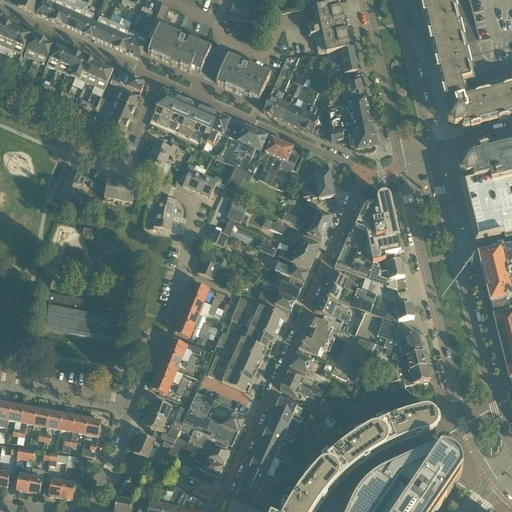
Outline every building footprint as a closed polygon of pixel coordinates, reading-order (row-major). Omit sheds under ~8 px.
[(40,0),(21,0),(18,8),(34,14),(40,0)] [(43,0),(36,16),(46,20),(54,0),(43,0)] [(49,22),(56,24),(65,3),(58,0),(54,0),(46,20),(50,21),(49,22)] [(242,0),(241,0),(233,3),(228,21),(248,23),(242,0)] [(511,0),(419,0),(421,8),(420,8),(421,9),(423,17),(423,18),(424,18),(435,64),(435,65),(437,73),(437,74),(438,74),(442,92),(441,92),(442,93),(445,101),(444,101),(444,102),(448,101),(451,111),(449,111),(445,118),(447,125),(454,129),(461,128),(462,132),(470,130),(471,130),(471,129),(479,127),(479,128),(480,128),(480,127),(488,125),(498,123),(508,121),(508,120),(511,118),(511,0)] [(62,27),(65,28),(75,7),(65,3),(56,24),(62,27)] [(341,3),(317,8),(313,9),(315,16),(316,22),(307,24),(310,37),(313,36),(317,55),(326,55),(326,56),(337,53),(349,50),(342,16),(341,11),(340,8),(342,8),(341,3)] [(162,6),(153,27),(159,29),(159,28),(162,29),(170,10),(162,6)] [(75,7),(65,28),(75,33),(84,11),(75,7)] [(91,40),(100,43),(109,22),(99,18),(96,25),(91,23),(94,15),(84,11),(75,33),(84,36),(83,37),(90,39),(91,40)] [(100,43),(109,48),(118,26),(109,22),(100,43)] [(11,27),(2,23),(0,26),(0,47),(2,48),(11,27)] [(113,49),(119,52),(128,30),(118,26),(109,48),(113,49)] [(21,31),(11,27),(2,48),(12,52),(21,31)] [(228,27),(226,31),(238,36),(240,32),(228,27)] [(188,41),(184,39),(183,40),(176,38),(177,36),(162,29),(159,28),(159,29),(148,54),(190,73),(192,69),(201,73),(211,51),(189,41),(188,41)] [(125,54),(129,56),(138,35),(128,30),(119,52),(125,55),(125,54)] [(30,35),(21,31),(12,52),(21,56),(30,35)] [(148,39),(138,35),(129,56),(138,60),(148,39)] [(34,62),(43,41),(33,36),(24,57),(34,62)] [(53,45),(43,41),(34,62),(43,66),(46,59),(53,45)] [(56,71),(65,50),(55,46),(50,60),(46,67),(56,71)] [(332,66),(332,67),(358,61),(355,49),(349,50),(337,53),(338,60),(332,61),(332,66)] [(75,54),(65,50),(56,71),(65,76),(75,54)] [(84,59),(75,54),(65,76),(75,80),(84,59)] [(270,77),(252,69),(252,70),(244,67),(245,66),(241,64),(228,58),(216,84),(259,103),(270,77)] [(94,63),(84,59),(75,80),(85,84),(94,63)] [(341,70),(342,76),(342,77),(351,75),(360,73),(358,61),(332,67),(331,72),(341,70)] [(103,67),(94,63),(85,84),(94,88),(103,67)] [(113,71),(103,67),(94,88),(103,92),(113,71)] [(279,78),(284,80),(287,72),(282,70),(279,78)] [(123,87),(127,89),(141,95),(143,89),(144,86),(143,84),(139,82),(124,75),(119,85),(123,87)] [(352,82),(351,75),(342,77),(342,76),(336,78),(337,85),(337,86),(342,85),(345,101),(346,101),(366,98),(362,80),(352,82)] [(302,78),(298,86),(303,88),(307,80),(302,78)] [(329,90),(324,88),(320,96),(328,99),(329,90)] [(263,114),(273,118),(279,104),(283,95),(278,92),(273,90),(263,114)] [(113,100),(134,110),(134,109),(138,100),(117,91),(113,100)] [(163,93),(154,114),(160,117),(156,124),(162,126),(174,98),(163,93)] [(273,118),(282,123),(293,99),(288,97),(284,106),(279,104),(273,118)] [(185,102),(174,98),(162,126),(168,129),(171,122),(176,124),(185,102)] [(327,121),(330,120),(369,113),(366,98),(346,101),(345,101),(343,101),(328,103),(327,115),(327,121)] [(292,127),(298,113),(294,110),(298,101),(293,99),(282,123),(292,127)] [(109,110),(130,119),(131,116),(134,110),(113,100),(109,110)] [(178,133),(184,136),(196,107),(185,102),(176,124),(182,126),(178,133)] [(298,113),(292,127),(302,131),(312,108),(308,106),(303,103),(298,113)] [(207,112),(196,107),(184,136),(190,138),(193,131),(198,133),(207,112)] [(302,131),(316,137),(318,131),(315,129),(318,121),(313,119),(317,110),(312,108),(302,131)] [(105,120),(125,129),(126,129),(129,123),(128,123),(130,119),(109,110),(105,120)] [(207,112),(198,133),(203,136),(200,143),(206,145),(207,143),(218,117),(207,112)] [(329,129),(330,134),(341,132),(342,133),(372,128),(369,113),(330,120),(329,129)] [(218,135),(228,139),(234,126),(229,124),(230,122),(218,117),(207,143),(213,146),(218,135)] [(108,133),(121,139),(125,129),(105,120),(100,129),(102,130),(100,134),(106,137),(108,133)] [(228,139),(238,144),(243,146),(238,155),(234,153),(228,167),(240,172),(243,164),(242,163),(256,133),(244,128),(244,130),(234,126),(228,139)] [(331,144),(355,155),(360,156),(366,156),(371,155),(376,153),(376,152),(375,152),(375,148),(376,148),(372,128),(342,133),(341,132),(330,134),(329,134),(331,144)] [(240,172),(252,178),(256,169),(249,166),(255,151),(260,153),(267,138),(256,133),(242,163),(243,164),(240,172)] [(270,157),(263,171),(269,174),(282,145),(271,140),(265,155),(270,157)] [(155,142),(149,156),(165,163),(170,153),(173,155),(176,148),(169,145),(168,148),(155,142)] [(511,144),(511,146),(511,147),(498,151),(498,150),(495,148),(488,150),(487,149),(486,149),(487,150),(479,152),(478,151),(477,151),(478,152),(467,155),(468,159),(461,160),(457,167),(459,175),(460,175),(466,179),(467,178),(469,178),(470,181),(460,183),(475,245),(476,245),(504,238),(505,243),(511,241),(511,144)] [(265,184),(267,186),(272,176),(275,177),(279,168),(291,174),(300,153),(282,145),(269,174),(265,184)] [(143,170),(155,175),(159,177),(158,179),(157,180),(162,182),(165,175),(161,173),(165,163),(149,156),(143,170)] [(188,175),(182,187),(196,194),(204,177),(194,172),(195,169),(188,166),(185,174),(188,175)] [(235,170),(229,182),(240,187),(242,181),(248,184),(251,178),(235,170)] [(69,173),(62,186),(79,194),(83,185),(89,188),(105,195),(106,189),(103,187),(104,186),(86,178),(85,178),(86,178),(85,180),(69,173)] [(329,174),(314,177),(315,182),(301,185),(302,191),(331,186),(329,174)] [(196,194),(210,200),(216,187),(219,188),(222,181),(215,178),(213,181),(204,177),(196,194)] [(134,195),(135,188),(135,187),(107,181),(106,187),(106,189),(105,195),(104,200),(131,206),(132,200),(140,202),(141,195),(137,194),(137,195),(134,195)] [(79,194),(62,186),(56,200),(72,207),(71,210),(75,212),(78,205),(74,204),(79,194)] [(334,198),(331,186),(302,191),(303,199),(311,197),(312,200),(318,199),(319,201),(334,198)] [(268,187),(267,189),(265,194),(279,201),(283,193),(270,187),(268,187)] [(156,214),(173,217),(176,202),(159,199),(159,196),(160,196),(155,195),(154,201),(158,202),(156,214)] [(374,266),(385,263),(384,258),(398,255),(399,256),(403,255),(401,246),(398,246),(389,202),(388,201),(388,200),(387,199),(385,198),(382,198),(380,199),(378,202),(378,205),(367,207),(365,208),(364,210),(358,222),(355,221),(334,270),(368,282),(374,266)] [(227,219),(236,223),(239,225),(243,216),(246,210),(234,203),(231,210),(227,219)] [(331,222),(332,219),(317,212),(315,219),(301,213),(298,219),(326,232),(328,227),(329,227),(330,224),(330,223),(330,222),(331,222)] [(171,232),(173,217),(156,214),(154,225),(150,224),(148,231),(152,232),(153,228),(171,232)] [(306,237),(320,243),(321,243),(321,242),(322,241),(323,241),(324,238),(324,237),(326,232),(298,219),(285,214),(282,221),(308,232),(306,237)] [(286,229),(273,224),(270,231),(282,237),(286,229)] [(209,244),(221,249),(224,251),(229,239),(227,237),(214,232),(209,244)] [(317,252),(318,248),(289,235),(286,241),(300,247),(298,253),(315,260),(318,252),(317,252)] [(273,258),(276,250),(262,244),(259,252),(273,258)] [(315,260),(298,253),(288,248),(286,254),(282,252),(279,258),(308,271),(309,267),(311,268),(315,260)] [(490,306),(506,302),(511,300),(510,295),(511,294),(511,253),(504,255),(505,257),(501,258),(500,253),(478,258),(490,306)] [(213,282),(218,268),(203,262),(197,275),(213,282)] [(401,262),(386,265),(385,263),(374,266),(368,282),(370,283),(384,287),(397,292),(395,280),(404,278),(401,262)] [(289,267),(288,270),(278,266),(275,274),(303,286),(304,285),(303,284),(303,282),(305,282),(307,277),(308,276),(293,269),(289,267)] [(327,286),(342,293),(343,289),(354,294),(357,286),(349,282),(348,280),(343,278),(342,280),(332,275),(327,286)] [(104,339),(111,340),(111,341),(114,327),(115,327),(116,324),(119,325),(122,312),(105,309),(106,301),(73,295),(73,294),(66,292),(66,290),(61,290),(63,282),(52,280),(51,286),(49,285),(47,298),(46,298),(44,311),(49,312),(46,329),(47,329),(47,328),(53,329),(53,330),(54,330),(54,329),(61,331),(62,332),(62,331),(70,332),(70,333),(71,333),(71,332),(78,334),(78,335),(79,335),(79,334),(87,335),(87,336),(88,336),(96,337),(96,338),(97,337),(103,338),(103,339),(104,339)] [(279,289),(272,286),(264,282),(262,287),(270,291),(280,295),(296,302),(302,288),(284,280),(280,290),(278,290),(279,289)] [(360,313),(370,316),(380,320),(380,319),(384,320),(383,321),(398,326),(398,323),(414,320),(411,306),(400,309),(396,310),(395,306),(389,308),(386,315),(372,311),(376,298),(380,299),(384,287),(370,283),(367,294),(363,302),(360,313)] [(193,286),(188,298),(204,304),(209,292),(193,286)] [(327,286),(321,298),(337,304),(342,293),(327,286)] [(357,290),(354,299),(363,302),(367,294),(357,290)] [(281,311),(290,315),(295,304),(279,297),(280,295),(270,291),(268,297),(265,304),(281,311)] [(207,320),(209,315),(214,317),(217,310),(211,307),(204,304),(188,298),(183,310),(199,316),(207,320)] [(363,302),(354,299),(350,309),(360,313),(363,302)] [(214,300),(211,307),(217,310),(220,303),(214,300)] [(341,308),(321,300),(315,314),(324,318),(325,318),(322,325),(331,329),(339,332),(340,329),(341,329),(342,326),(343,324),(341,321),(341,318),(342,315),(344,314),(347,314),(348,312),(341,308)] [(511,311),(509,312),(506,302),(490,306),(493,319),(495,326),(508,376),(509,382),(510,382),(511,391),(511,311)] [(259,308),(254,319),(277,329),(280,322),(283,323),(286,318),(277,314),(269,310),(269,312),(259,307),(259,308)] [(183,310),(178,322),(194,329),(199,316),(183,310)] [(274,336),(277,329),(254,319),(249,330),(245,341),(244,341),(263,349),(267,351),(270,344),(274,345),(277,337),(274,336)] [(299,350),(298,351),(307,355),(317,360),(317,359),(318,358),(320,353),(321,352),(326,354),(332,340),(327,337),(331,329),(322,325),(321,324),(312,320),(301,344),(299,350)] [(377,338),(386,342),(383,349),(387,350),(394,354),(406,358),(422,354),(421,350),(421,349),(419,344),(420,343),(419,342),(418,337),(417,335),(402,339),(401,336),(396,334),(398,327),(399,327),(398,326),(383,321),(377,338)] [(194,329),(178,322),(174,334),(189,341),(194,329)] [(207,334),(210,327),(204,325),(201,332),(207,334)] [(346,334),(354,338),(356,332),(348,329),(346,334)] [(207,334),(201,332),(199,339),(204,341),(207,334)] [(241,339),(231,361),(254,371),(257,364),(260,366),(264,358),(261,356),(263,349),(244,341),(245,341),(241,339)] [(359,339),(357,345),(368,350),(371,344),(359,339)] [(185,348),(171,342),(166,354),(181,360),(185,350),(193,353),(192,355),(199,357),(201,351),(186,345),(185,348)] [(367,350),(368,350),(357,345),(354,351),(365,355),(367,350)] [(354,351),(352,356),(362,361),(365,355),(354,351)] [(181,360),(166,354),(161,366),(176,373),(181,360)] [(405,364),(407,363),(410,374),(418,372),(427,370),(422,354),(406,358),(394,354),(392,359),(405,364)] [(357,365),(360,367),(360,366),(362,361),(352,356),(349,362),(357,365)] [(191,357),(189,363),(194,366),(197,359),(191,357)] [(312,364),(296,357),(290,370),(305,377),(314,382),(327,388),(330,382),(313,374),(309,373),(312,364)] [(251,378),(254,371),(231,361),(222,383),(244,393),(247,386),(251,388),(254,380),(251,378)] [(191,373),(194,366),(189,363),(186,371),(191,373)] [(367,371),(360,366),(360,367),(357,365),(354,371),(364,376),(367,371)] [(161,366),(156,379),(171,385),(176,373),(161,366)] [(346,381),(349,375),(335,368),(331,375),(346,383),(346,381)] [(430,382),(427,370),(418,372),(410,374),(405,375),(397,373),(386,369),(386,370),(389,384),(403,381),(405,389),(413,387),(422,384),(423,385),(427,384),(428,383),(430,382)] [(352,377),(354,378),(362,381),(364,376),(354,371),(352,377)] [(304,379),(289,372),(285,380),(287,381),(286,383),(312,395),(315,390),(311,388),(302,384),(304,379)] [(171,385),(156,379),(151,391),(166,397),(171,385)] [(182,381),(179,388),(185,390),(187,383),(182,381)] [(312,395),(286,383),(285,386),(283,386),(280,392),(295,399),(296,399),(298,394),(310,399),(312,395)] [(182,397),(185,390),(179,388),(176,395),(182,397)] [(314,511),(320,504),(321,503),(322,502),(319,500),(323,495),(325,497),(337,485),(349,473),(362,463),(364,462),(362,459),(366,456),(368,459),(380,452),(393,445),(400,442),(408,440),(415,437),(414,434),(419,433),(420,436),(421,436),(424,435),(425,435),(426,435),(429,434),(430,433),(431,433),(433,432),(436,428),(438,424),(438,423),(433,422),(433,421),(433,420),(432,418),(436,416),(436,415),(433,412),(428,410),(423,410),(416,412),(416,411),(368,389),(359,407),(349,429),(355,438),(342,447),(329,457),(327,459),(325,461),(323,463),(319,467),(316,471),(312,475),(310,477),(308,479),(307,481),(297,494),(288,507),(287,510),(285,511),(314,511)] [(196,395),(187,415),(184,423),(182,427),(227,447),(232,449),(232,447),(231,447),(236,435),(237,436),(238,434),(237,433),(238,430),(240,431),(243,423),(228,416),(226,422),(211,415),(209,421),(206,420),(213,403),(196,395)] [(275,411),(293,418),(297,408),(280,401),(275,411)] [(149,415),(166,422),(171,409),(154,403),(149,415)] [(8,422),(11,406),(0,404),(0,428),(6,430),(8,422)] [(24,409),(11,406),(8,422),(21,424),(21,425),(24,409)] [(34,427),(37,411),(24,409),(21,425),(21,424),(20,432),(18,439),(24,440),(27,426),(34,427)] [(47,429),(50,414),(37,411),(34,427),(47,429)] [(293,418),(275,411),(271,421),(289,428),(293,418)] [(59,432),(62,416),(50,414),(47,429),(59,432)] [(182,428),(174,425),(173,427),(172,426),(168,436),(166,435),(166,431),(163,430),(166,422),(149,415),(144,428),(161,434),(161,433),(163,434),(161,440),(165,441),(174,445),(180,433),(179,433),(180,432),(182,428)] [(72,434),(75,418),(62,416),(59,432),(72,434)] [(71,441),(70,448),(76,449),(78,435),(85,437),(88,421),(75,418),(72,434),(71,441)] [(174,425),(182,428),(182,427),(184,423),(176,420),(174,425)] [(88,421),(85,437),(98,439),(101,423),(88,421)] [(284,438),(289,428),(271,421),(267,431),(284,438)] [(182,427),(182,428),(180,432),(188,436),(188,437),(191,438),(189,444),(179,440),(182,434),(180,433),(174,445),(187,451),(224,467),(229,454),(225,452),(227,447),(182,427)] [(280,448),(284,438),(267,431),(262,441),(280,448)] [(133,455),(136,456),(147,460),(154,443),(140,437),(133,455)] [(70,448),(71,441),(65,440),(63,454),(69,455),(70,448)] [(172,451),(174,445),(165,441),(163,447),(172,451)] [(275,458),(280,448),(262,441),(258,451),(275,458)] [(97,447),(91,446),(90,451),(83,450),(81,457),(94,460),(95,453),(96,453),(97,447)] [(11,460),(9,470),(11,470),(15,471),(17,461),(19,450),(12,448),(11,460)] [(17,461),(27,463),(33,464),(35,452),(19,449),(19,450),(17,461)] [(437,511),(446,500),(449,496),(449,495),(452,492),(452,491),(458,482),(459,480),(460,478),(461,476),(462,470),(461,465),(461,464),(460,463),(460,462),(458,458),(455,454),(453,454),(452,453),(451,452),(445,450),(439,449),(433,451),(428,453),(422,455),(421,456),(417,458),(416,458),(412,460),(411,460),(407,462),(406,463),(402,465),(401,465),(396,467),(395,467),(391,469),(390,470),(386,471),(385,472),(384,472),(383,473),(382,474),(380,474),(380,475),(378,476),(377,476),(375,477),(374,478),(373,479),(372,480),(371,481),(370,481),(369,482),(368,483),(367,483),(367,484),(366,484),(366,485),(365,486),(364,487),(362,488),(362,489),(361,490),(360,491),(359,493),(358,493),(357,495),(357,496),(356,497),(355,498),(354,499),(354,500),(353,502),(352,503),(352,504),(351,505),(351,507),(350,508),(348,511),(437,511)] [(271,468),(275,458),(258,451),(253,461),(271,468)] [(49,468),(52,455),(44,454),(43,462),(50,463),(49,468)] [(52,455),(49,468),(56,469),(57,464),(66,465),(67,458),(58,456),(52,455)] [(136,456),(129,471),(138,474),(144,477),(150,461),(147,460),(136,456)] [(67,458),(66,465),(66,469),(75,470),(76,467),(83,468),(84,460),(68,457),(67,458)] [(85,460),(84,469),(89,470),(90,462),(94,462),(85,460)] [(267,478),(271,468),(253,461),(249,471),(267,478)] [(188,462),(186,468),(192,471),(217,482),(223,469),(207,462),(205,468),(189,462),(188,462)] [(11,470),(9,470),(0,468),(0,489),(7,491),(11,470)] [(28,495),(31,479),(30,479),(32,470),(26,469),(25,478),(19,477),(16,493),(28,495)] [(124,482),(133,486),(138,474),(129,471),(124,482)] [(217,482),(192,471),(185,487),(195,491),(193,496),(208,502),(217,482)] [(262,488),(267,478),(249,471),(245,481),(262,488)] [(42,481),(31,479),(28,495),(40,496),(42,481)] [(258,498),(262,488),(245,481),(240,491),(258,498)] [(60,500),(63,484),(51,482),(49,498),(60,500)] [(60,500),(72,502),(75,486),(63,484),(60,500)] [(147,511),(173,511),(174,509),(182,492),(176,489),(174,494),(169,505),(168,508),(149,505),(147,511)] [(258,498),(240,491),(236,501),(253,508),(258,498)] [(173,511),(186,511),(187,511),(180,510),(183,505),(185,499),(190,501),(191,498),(192,497),(182,492),(174,509),(173,511)] [(130,511),(132,503),(126,502),(129,495),(119,494),(116,500),(114,511),(130,511)]
